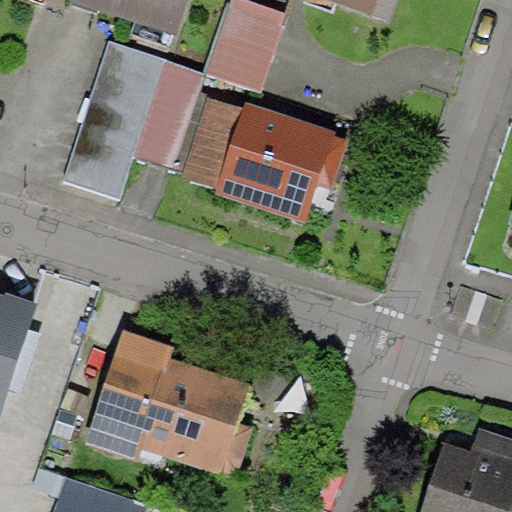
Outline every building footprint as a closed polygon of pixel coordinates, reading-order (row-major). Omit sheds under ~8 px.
[(164,0),(131,0),(161,10),(164,0)] [(226,0),(200,69),(255,89),(288,0),(226,0)] [(325,0),(377,19),(384,0),(325,0)] [(166,69),(106,49),(66,170),(126,190),(166,69)] [(345,149),(220,111),(196,189),(321,227),(345,149)] [(0,373),(25,298),(0,290),(0,373)] [(259,387),(134,349),(106,440),(231,478),(259,387)] [(511,511),(511,462),(446,442),(423,511),(511,511)]
